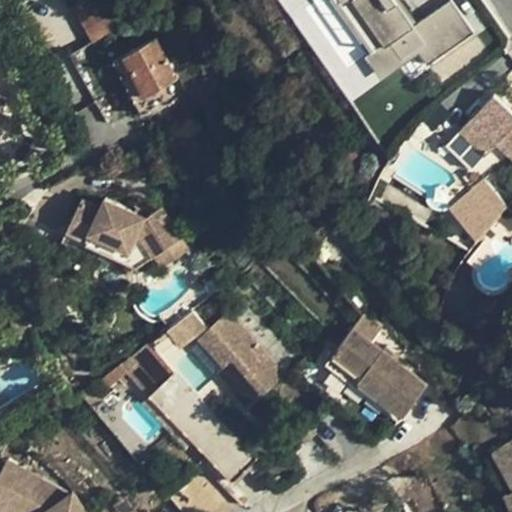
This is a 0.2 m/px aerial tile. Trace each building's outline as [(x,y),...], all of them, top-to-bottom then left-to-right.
[(81,0),(75,4),(96,43),(114,34),(96,0),(81,0)] [(336,0),(374,51),(367,56),(382,78),(389,73),(419,51),(429,64),(474,32),(451,1),(414,28),(393,0),(336,0)] [(144,94),(174,79),(154,41),(124,57),(144,94)] [(114,65),(136,103),(143,99),(121,62),(114,65)] [(511,96),(498,82),(462,114),(485,140),(497,130),(511,144),(511,96)] [(0,120),(11,91),(0,87),(0,120)] [(484,177),(447,209),(474,240),(511,208),(484,177)] [(64,215),(84,227),(89,220),(119,238),(130,260),(147,251),(176,237),(158,204),(144,212),(108,190),(102,199),(82,188),(64,215)] [(89,220),(84,227),(83,230),(130,260),(119,238),(89,220)] [(181,248),(176,237),(147,251),(154,263),(181,248)] [(215,312),(185,337),(211,367),(227,386),(245,388),(252,396),(273,378),(265,369),(278,358),(229,301),(215,312)] [(26,340),(34,335),(17,308),(6,314),(17,334),(20,332),(26,340)] [(356,324),(326,356),(393,419),(423,387),(356,324)] [(211,367),(205,372),(236,409),(252,396),(245,388),(227,386),(211,367)] [(161,373),(136,396),(216,484),(240,461),(161,373)] [(287,431),(274,441),(283,452),(295,441),(287,431)] [(511,440),(483,459),(506,493),(511,490),(511,491),(511,440)] [(0,511),(26,511),(11,503),(27,475),(15,467),(0,492),(0,511)] [(27,475),(11,503),(26,511),(87,511),(79,500),(76,502),(27,475)] [(511,511),(511,491),(511,490),(506,493),(496,498),(503,511),(511,511)]
